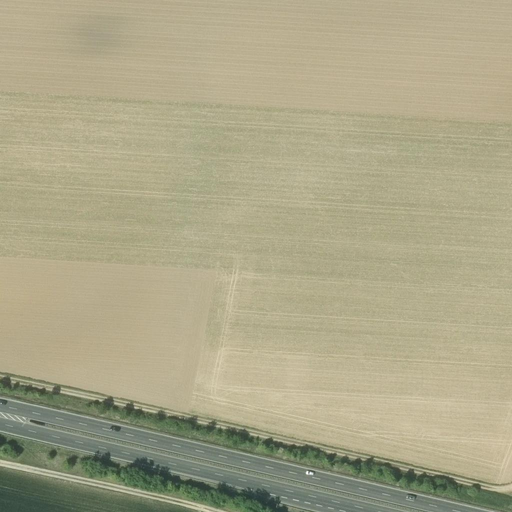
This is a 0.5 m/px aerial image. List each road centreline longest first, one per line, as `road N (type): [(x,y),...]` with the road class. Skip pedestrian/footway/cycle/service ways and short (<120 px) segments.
road 1 (track): [(0,377),(511,488)]
road 2 (trunk): [(458,511),(0,406)]
road 3 (trunk): [(0,422),(377,511)]
road 4 (track): [(75,481),(213,511)]
